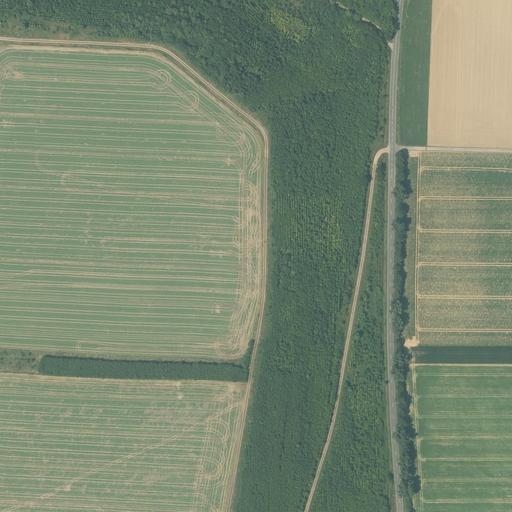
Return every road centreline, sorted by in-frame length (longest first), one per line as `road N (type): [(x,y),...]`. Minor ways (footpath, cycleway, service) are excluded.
road 1 (track): [(0,45),(159,57),(263,142),(264,299),(229,511)]
road 2 (track): [(511,153),(392,148),(376,156),(340,391),(307,511)]
